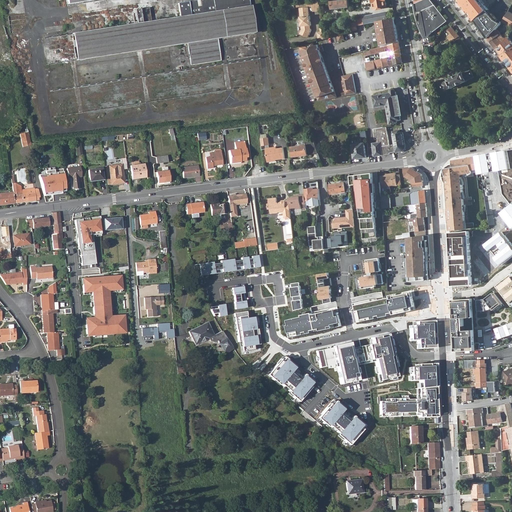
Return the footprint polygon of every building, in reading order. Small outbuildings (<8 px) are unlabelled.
[(135,24),(71,33),(75,60),(186,44),(189,65),(220,60),(217,39),(253,33),(247,0),(194,0),(177,3),(178,17),(150,21),(148,7),(134,9),(135,24)] [(342,0),(337,1),(331,1),(332,9),(363,6),(362,0),(342,0)] [(386,0),(372,0),(374,9),(387,7),(386,1),(386,0)] [(414,4),(416,13),(422,12),(435,6),(430,0),(423,0),(420,2),(414,4)] [(457,0),(461,4),(465,10),(473,4),(470,2),(472,0),(457,0)] [(422,12),(427,36),(447,21),(435,6),(422,12)] [(309,16),(308,7),(299,9),(300,17),(301,27),(302,27),(302,30),(300,34),(308,38),(311,31),(310,25),(311,25),(309,16)] [(472,18),(474,21),(480,16),(485,13),(481,8),(470,17),(472,18)] [(480,16),(474,21),(480,29),(488,40),(496,31),(500,26),(501,24),(496,20),(488,10),(485,13),(480,16)] [(386,12),(373,15),(374,22),(377,22),(388,19),(388,17),(389,17),(388,13),(387,14),(386,12)] [(502,22),(511,28),(511,13),(509,12),(502,22)] [(373,15),(364,17),(366,24),(369,23),(374,22),(373,15)] [(351,24),(353,31),(358,30),(357,26),(366,24),(364,17),(358,19),(355,20),(355,23),(351,24)] [(388,19),(377,22),(378,29),(382,47),(399,43),(396,25),(395,18),(388,19)] [(326,39),(323,24),(319,25),(321,32),(317,33),(319,41),(320,40),(326,39)] [(333,34),(334,36),(338,35),(341,34),(339,27),(334,29),(335,33),(333,34)] [(446,44),(452,42),(459,37),(452,27),(447,30),(450,35),(447,37),(448,39),(444,42),(446,44)] [(490,43),(496,50),(504,44),(504,43),(506,40),(501,34),(499,35),(496,31),(488,40),(490,43)] [(301,46),(300,46),(306,63),(308,69),(313,82),(331,79),(325,63),(323,57),(321,53),(324,52),(322,45),(320,46),(319,45),(315,46),(313,42),(304,45),(301,46)] [(382,47),(370,50),(371,55),(380,53),(381,58),(391,56),(392,57),(401,55),(399,43),(382,47)] [(511,53),(504,43),(504,44),(496,50),(503,60),(511,70),(511,71),(511,53)] [(423,53),(426,66),(433,65),(432,56),(430,56),(429,52),(423,53)] [(365,63),(367,71),(368,71),(371,70),(379,68),(403,63),(401,55),(392,57),(391,56),(381,58),(381,59),(365,63)] [(440,84),(443,92),(451,88),(452,89),(467,82),(467,81),(479,76),(475,68),(463,73),(463,72),(447,80),(440,84)] [(344,76),(343,76),(345,81),(343,81),(346,91),(347,91),(348,95),(355,93),(357,93),(356,91),(353,74),(344,76)] [(331,79),(313,82),(319,101),(326,100),(337,97),(331,79)] [(390,92),(373,96),(375,107),(386,105),(390,124),(397,123),(397,121),(401,120),(396,92),(395,92),(395,91),(395,90),(394,89),(393,89),(392,89),(391,89),(390,91),(390,92)] [(389,145),(387,127),(384,128),(378,128),(376,129),(378,142),(372,143),(372,147),(368,147),(369,156),(374,155),(374,156),(388,154),(387,153),(401,151),(402,151),(404,149),(404,148),(405,147),(405,144),(403,132),(399,133),(396,133),(396,131),(393,131),(395,144),(389,145)] [(23,147),(31,145),(28,132),(20,134),(23,147)] [(268,138),(260,138),(261,146),(265,145),(269,145),(268,138)] [(235,150),(228,150),(230,163),(240,162),(240,161),(245,160),(245,156),(247,155),(246,148),(245,148),(244,141),(234,142),(235,150)] [(308,154),(317,153),(313,141),(305,142),(306,145),(291,147),(293,157),(308,155),(308,154)] [(365,143),(352,144),(354,159),(366,157),(365,143)] [(270,147),(266,148),(268,162),(274,161),(273,160),(285,158),(284,147),(277,148),(276,146),(270,147)] [(511,149),(509,150),(479,155),(481,174),(500,171),(504,194),(511,204),(511,205),(503,213),(511,223),(511,149)] [(215,156),(210,157),(205,157),(206,169),(212,168),(212,165),(214,165),(214,166),(222,165),(221,150),(214,151),(214,152),(215,156)] [(480,169),(478,156),(462,160),(462,159),(458,160),(458,161),(454,162),(455,166),(449,167),(448,167),(447,169),(446,171),(445,173),(444,175),(444,177),(445,177),(446,185),(445,185),(446,193),(447,193),(447,197),(449,197),(449,201),(447,201),(447,209),(448,209),(450,220),(449,220),(450,231),(468,229),(467,224),(465,224),(464,221),(466,221),(463,193),(464,193),(463,185),(462,185),(462,178),(460,178),(460,176),(473,173),(473,170),(480,169)] [(109,166),(111,184),(124,183),(122,164),(109,166)] [(144,164),(130,166),(132,179),(145,178),(144,164)] [(197,165),(182,168),(183,178),(198,176),(197,165)] [(408,167),(403,168),(404,176),(406,176),(407,175),(411,178),(412,187),(423,186),(423,182),(424,182),(422,174),(412,166),(411,168),(408,168),(408,167)] [(80,167),(66,169),(68,178),(71,178),(73,189),(79,188),(78,177),(81,177),(80,167)] [(88,170),(89,180),(96,179),(96,181),(103,180),(101,169),(88,170)] [(167,171),(156,172),(158,183),(169,182),(167,171)] [(63,173),(39,176),(44,194),(66,190),(63,173)] [(376,237),(373,173),(349,176),(349,181),(349,183),(350,186),(354,185),(362,240),(376,237)] [(388,175),(381,176),(381,182),(381,187),(397,185),(396,181),(396,175),(395,173),(388,174),(388,175)] [(341,183),(329,184),(330,194),(342,193),(342,196),(346,195),(345,193),(350,192),(350,186),(349,183),(349,181),(340,182),(341,183)] [(12,185),(11,185),(12,189),(13,192),(14,203),(39,200),(38,197),(40,197),(38,191),(34,192),(34,190),(29,191),(29,190),(21,191),(20,187),(15,184),(14,184),(12,185)] [(320,205),(319,189),(309,190),(309,188),(304,189),(305,194),(306,201),(309,201),(309,205),(311,206),(320,205)] [(408,202),(409,205),(410,205),(426,203),(425,190),(417,191),(417,197),(412,198),(412,202),(408,202)] [(0,205),(14,203),(13,192),(0,193),(0,205)] [(227,196),(230,217),(236,216),(235,205),(247,203),(245,194),(227,196)] [(293,197),(288,198),(289,201),(290,209),(296,208),(296,209),(301,208),(301,204),(306,204),(306,201),(305,194),(300,195),(300,196),(293,197)] [(389,194),(382,195),(382,197),(382,203),(390,202),(389,194)] [(290,209),(289,201),(285,201),(285,200),(281,201),(279,204),(277,203),(277,198),(268,198),(269,204),(268,205),(268,208),(270,209),(270,214),(272,213),(274,213),(278,213),(278,212),(279,212),(280,212),(283,211),(284,217),(286,219),(291,218),(290,209)] [(201,203),(184,205),(186,215),(191,214),(191,218),(197,217),(197,213),(202,212),(201,203)] [(409,210),(409,212),(418,210),(427,208),(426,203),(410,205),(410,207),(412,207),(412,209),(409,210)] [(218,204),(209,205),(211,216),(214,215),(215,220),(220,219),(220,214),(225,214),(223,204),(218,205),(218,204)] [(411,215),(412,218),(424,217),(427,217),(427,208),(418,210),(418,214),(411,215)] [(59,212),(52,213),(53,225),(61,224),(59,212)] [(335,220),(332,223),(333,229),(355,227),(353,213),(346,214),(347,217),(335,218),(335,220)] [(397,213),(383,216),(383,222),(398,220),(397,216),(397,213)] [(155,214),(148,215),(139,216),(140,225),(156,223),(155,214)] [(99,217),(76,220),(80,249),(82,249),(83,264),(95,263),(92,234),(101,233),(99,217)] [(412,218),(411,218),(411,224),(410,224),(411,231),(425,230),(424,217),(412,218)] [(48,218),(32,220),(33,228),(49,226),(48,218)] [(125,229),(124,221),(121,222),(120,218),(103,219),(104,230),(125,229)] [(61,224),(53,225),(54,232),(55,231),(56,234),(62,234),(61,224)] [(316,226),(308,227),(310,246),(314,246),(315,250),(324,249),(324,239),(318,239),(318,237),(316,237),(316,226)] [(335,238),(326,239),(326,248),(339,247),(339,244),(343,244),(343,241),(348,241),(347,231),(335,232),(335,238)] [(467,231),(450,232),(452,286),(472,285),(470,231),(467,231)] [(503,232),(487,244),(503,265),(511,257),(511,243),(506,236),(503,232)] [(28,234),(12,236),(14,246),(30,244),(28,234)] [(56,234),(51,235),(53,249),(61,249),(60,240),(63,240),(62,234),(56,234)] [(423,236),(408,238),(408,245),(406,245),(406,257),(408,257),(408,259),(407,259),(408,281),(428,280),(428,261),(425,261),(425,256),(426,256),(426,252),(427,251),(427,247),(424,247),(423,236)] [(255,238),(243,240),(243,243),(244,247),(256,246),(255,238)] [(251,258),(247,258),(248,268),(248,269),(253,268),(253,267),(259,267),(257,255),(251,256),(251,258)] [(240,259),(237,260),(238,270),(242,270),(242,269),(248,268),(247,258),(247,256),(240,257),(240,259)] [(233,258),(226,259),(228,271),(234,270),(235,271),(238,270),(237,260),(233,260),(233,258)] [(379,258),(367,260),(368,273),(381,271),(379,258)] [(144,262),(135,263),(136,275),(143,275),(143,273),(148,273),(148,274),(156,273),(155,259),(147,260),(147,261),(146,261),(146,262),(144,263),(144,262)] [(220,262),(216,263),(218,273),(221,273),(221,272),(228,271),(226,259),(220,260),(220,262)] [(488,264),(493,271),(499,266),(494,259),(488,264)] [(212,261),(206,262),(207,274),(214,273),(214,274),(218,273),(216,263),(213,263),(212,261)] [(206,262),(192,264),(195,277),(200,276),(200,275),(207,274),(206,262)] [(35,266),(30,267),(31,279),(36,278),(36,279),(52,278),(51,266),(35,268),(35,266)] [(477,271),(482,279),(489,274),(483,267),(477,271)] [(25,272),(25,269),(20,269),(21,273),(0,274),(0,276),(5,285),(22,283),(22,285),(26,285),(25,272)] [(328,272),(318,274),(319,283),(332,282),(331,278),(329,278),(328,272)] [(382,274),(358,277),(360,290),(376,287),(377,285),(383,284),(382,274)] [(511,274),(498,285),(511,303),(511,274)] [(123,275),(84,278),(85,293),(94,293),(96,318),(88,318),(89,336),(129,333),(127,314),(113,315),(112,291),(124,290),(123,275)] [(43,306),(41,307),(41,311),(53,310),(52,294),(56,294),(55,282),(47,287),(48,294),(42,295),(43,306)] [(299,282),(291,283),(292,287),(291,287),(292,297),(293,297),(301,296),(302,295),(300,286),(299,282)] [(332,282),(319,283),(320,293),(330,291),(331,291),(330,286),(332,285),(332,282)] [(158,284),(158,293),(169,293),(170,284),(158,284)] [(241,287),(231,288),(232,295),(233,295),(234,299),(244,297),(243,293),(242,293),(241,287)] [(320,293),(319,293),(320,300),(323,299),(323,304),(331,302),(331,298),(330,291),(320,293)] [(355,308),(353,309),(356,323),(406,312),(413,310),(412,307),(415,306),(412,292),(390,296),(389,295),(383,297),(383,298),(354,305),(355,308)] [(486,299),(478,300),(479,311),(487,311),(491,310),(493,308),(494,310),(502,304),(494,293),(486,299)] [(159,296),(144,298),(145,306),(146,307),(146,309),(147,309),(148,317),(156,316),(156,305),(163,304),(163,299),(159,300),(159,296)] [(301,296),(293,297),(293,301),(294,311),(304,308),(302,299),(301,296)] [(244,297),(234,299),(234,303),(235,309),(245,308),(244,301),(244,297)] [(472,299),(453,300),(453,321),(455,351),(475,350),(472,299)] [(217,306),(208,307),(212,315),(218,314),(218,317),(225,316),(224,305),(216,306),(217,306)] [(287,325),(290,337),(341,326),(338,312),(336,313),(335,309),(312,314),(312,313),(287,318),(289,325),(287,325)] [(53,310),(41,311),(42,333),(46,333),(53,332),(52,313),(56,313),(56,310),(53,310)] [(259,345),(255,317),(247,318),(246,312),(234,313),(238,341),(241,341),(242,351),(254,349),(254,345),(259,345)] [(412,325),(409,326),(409,341),(410,341),(417,341),(417,349),(434,348),(433,321),(412,322),(412,325)] [(511,322),(495,329),(499,339),(511,334),(511,322)] [(174,338),(174,329),(170,330),(169,323),(157,324),(157,328),(142,329),(142,336),(154,336),(154,340),(158,340),(157,332),(165,331),(166,339),(174,338)] [(207,323),(188,332),(195,344),(200,342),(200,340),(207,336),(208,338),(213,335),(207,323)] [(15,329),(0,329),(0,342),(1,342),(1,341),(6,340),(15,340),(15,329)] [(53,332),(46,333),(47,351),(56,350),(59,350),(57,332),(53,332)] [(332,348),(316,351),(320,368),(336,364),(340,384),(358,381),(354,364),(374,359),(379,381),(396,377),(393,364),(396,363),(391,339),(388,339),(387,334),(370,338),(372,344),(350,349),(349,342),(332,346),(332,348)] [(276,365),(267,375),(273,381),(274,379),(293,395),(292,397),(298,402),(307,391),(305,389),(312,382),(304,375),(301,378),(292,370),(295,367),(285,358),(277,366),(276,365)] [(486,364),(478,364),(477,360),(465,360),(465,368),(473,368),(473,375),(477,375),(477,388),(487,387),(487,392),(495,392),(495,381),(487,382),(486,364)] [(418,367),(410,367),(410,381),(418,381),(418,389),(435,387),(434,364),(418,364),(418,367)] [(24,382),(24,381),(20,381),(20,393),(27,392),(36,391),(35,382),(30,382),(24,382)] [(4,385),(4,384),(0,384),(0,395),(17,395),(16,385),(12,385),(4,385)] [(389,401),(379,401),(380,415),(386,414),(386,417),(420,416),(420,418),(436,417),(435,387),(418,389),(418,399),(407,400),(407,398),(389,399),(389,401)] [(463,396),(463,401),(473,400),(473,396),(474,396),(474,388),(466,388),(466,392),(464,392),(464,396),(463,396)] [(326,408),(317,418),(323,424),(325,422),(344,438),(342,440),(348,445),(358,435),(356,433),(363,425),(353,416),(350,420),(340,412),(343,408),(335,401),(328,410),(326,408)] [(511,408),(511,405),(504,406),(505,410),(507,420),(509,425),(501,428),(502,450),(511,448),(511,408)] [(35,416),(38,433),(48,431),(47,423),(46,423),(45,415),(43,415),(43,411),(38,411),(37,407),(32,408),(33,416),(35,416)] [(482,408),(466,410),(466,415),(467,415),(469,427),(483,426),(481,413),(483,413),(482,408)] [(488,415),(489,424),(500,422),(507,420),(505,410),(501,411),(501,414),(498,414),(498,413),(494,414),(488,415)] [(420,426),(409,427),(410,444),(421,443),(420,426)] [(38,433),(34,433),(35,441),(36,450),(46,449),(45,443),(47,443),(46,436),(48,436),(48,431),(38,433)] [(468,445),(468,450),(481,448),(479,431),(468,432),(469,438),(469,445),(468,445)] [(492,453),(497,452),(502,452),(502,450),(502,439),(497,439),(497,447),(492,447),(492,453)] [(437,442),(427,443),(428,470),(430,470),(439,469),(437,442)] [(7,448),(0,449),(2,461),(9,460),(9,458),(14,457),(14,460),(24,458),(22,446),(17,447),(17,445),(7,447),(7,448)] [(467,456),(467,461),(470,461),(472,474),(482,473),(480,459),(483,459),(482,454),(467,456)] [(413,472),(412,471),(412,477),(414,477),(414,490),(423,490),(425,490),(424,481),(423,482),(423,476),(422,471),(416,471),(413,472)] [(361,479),(345,481),(347,493),(357,491),(357,493),(362,492),(361,479)] [(473,486),(474,486),(474,489),(473,489),(473,494),(473,498),(485,498),(484,483),(476,484),(476,482),(473,482),(473,484),(473,486)] [(411,505),(411,510),(425,509),(425,499),(415,499),(415,505),(411,505)] [(51,511),(53,511),(51,501),(46,502),(39,503),(39,502),(35,502),(35,504),(36,511),(51,511)] [(23,506),(16,507),(9,508),(9,511),(28,511),(27,502),(22,503),(22,505),(23,506)]
